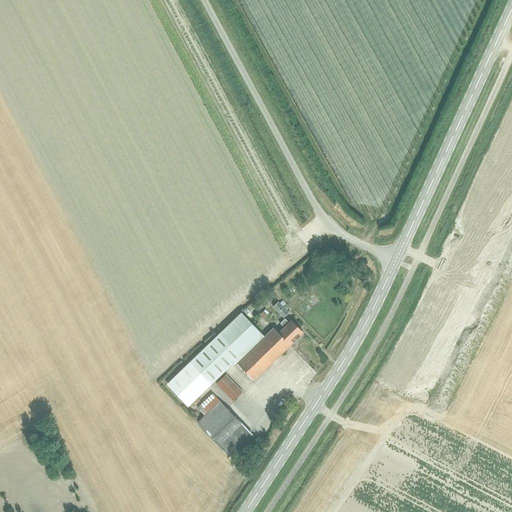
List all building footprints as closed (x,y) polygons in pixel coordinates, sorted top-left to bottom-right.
[(278,302),(273,307),(283,317),(291,310),(287,305),(283,308),(278,302)] [(254,381),(290,346),(303,333),(291,320),(289,322),(285,319),(280,323),(284,327),(278,333),(273,328),(264,337),(241,313),(190,362),(168,383),(189,406),(235,361),(237,363),(254,381)] [(226,374),(216,383),(233,401),(242,392),(226,374)] [(198,399),(201,403),(215,393),(211,389),(198,399)] [(227,409),(220,402),(198,423),(230,456),(252,435),(228,409),(227,409)]
